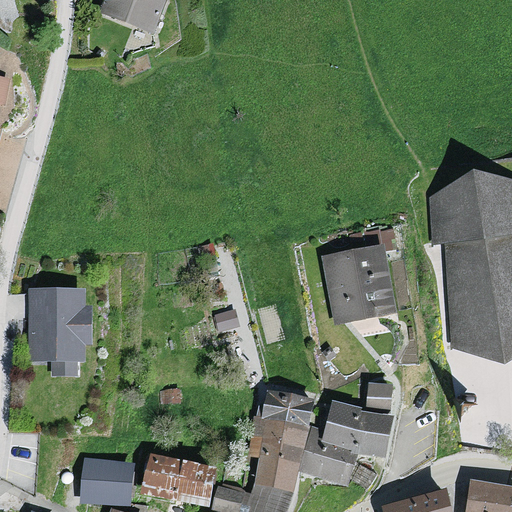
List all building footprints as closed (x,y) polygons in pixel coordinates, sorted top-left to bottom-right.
[(177,0),(108,0),(111,6),(106,18),(168,41),(180,7),(177,0)] [(16,85),(0,81),(0,162),(0,163),(16,85)] [(511,183),(476,179),(432,199),(434,242),(447,241),(454,346),(504,356),(511,351),(511,183)] [(396,249),(330,259),(341,325),(407,315),(396,249)] [(95,294),(36,293),(36,366),(95,366),(95,294)] [(407,390),(380,387),(377,407),(404,411),(407,390)] [(315,398),(268,390),(262,417),(309,425),(315,398)] [(361,408),(333,400),(325,429),(322,441),(357,452),(386,458),(393,416),(361,410),(361,408)] [(322,441),(325,429),(309,425),(262,417),(254,416),(251,436),(262,438),(255,482),(293,492),(298,471),(349,485),(357,452),(322,441)] [(217,467),(150,455),(143,495),(209,506),(217,467)] [(141,467),(90,464),(88,507),(139,510),(141,467)] [(251,493),(218,486),(210,511),(286,511),(293,492),(255,482),(251,493)] [(469,511),(463,486),(390,505),(391,511),(511,511),(511,492),(478,488),(474,511),(469,511)]
